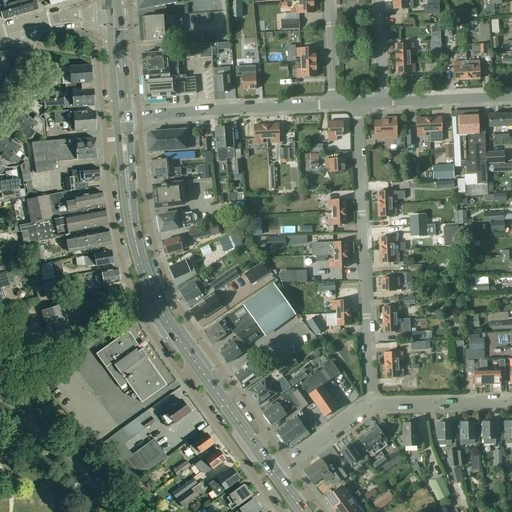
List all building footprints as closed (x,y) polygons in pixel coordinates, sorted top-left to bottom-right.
[(26,0),(19,2),(18,0),(0,0),(0,9),(3,19),(37,9),(33,0),(26,0)] [(138,10),(139,18),(164,16),(162,6),(177,3),(176,0),(136,0),(137,8),(138,8),(138,10)] [(313,13),(312,0),(297,0),(298,6),(294,6),(294,14),(313,13)] [(407,0),(392,0),(393,9),(413,8),(412,0),(408,0),(407,0)] [(242,16),(242,1),(230,1),(230,17),(242,16)] [(434,6),(427,6),(424,6),(424,14),(434,14),(434,6)] [(139,18),(138,18),(139,35),(139,36),(139,42),(165,41),(169,40),(169,34),(174,33),(173,15),(164,16),(139,18)] [(299,18),(281,19),(282,25),(282,30),(300,29),(299,24),(299,18)] [(211,43),(199,44),(199,56),(200,59),(212,58),(211,43)] [(395,59),(410,59),(410,52),(414,52),(414,44),(395,45),(395,59)] [(473,55),(481,54),(480,45),(472,45),(473,55)] [(300,63),(316,63),(315,48),(295,49),(296,57),(300,57),(300,63)] [(13,62),(17,61),(14,50),(4,53),(0,54),(0,77),(6,76),(5,73),(10,72),(9,69),(12,68),(14,66),(13,62)] [(161,77),(179,76),(179,75),(178,55),(172,56),(171,50),(159,50),(160,53),(142,54),(143,76),(161,74),(161,77)] [(410,59),(395,59),(396,73),(415,72),(415,64),(410,65),(410,59)] [(467,66),(468,80),(480,80),(479,61),(471,61),(471,66),(467,66)] [(468,80),(467,66),(463,66),(463,62),(455,62),(455,81),(468,80)] [(316,63),(300,63),(301,69),(296,69),(297,78),(316,77),(316,63)] [(65,84),(92,83),(91,66),(61,68),(61,70),(62,84),(62,85),(65,84)] [(61,70),(51,71),(49,71),(49,70),(44,70),(44,81),(43,81),(44,87),(57,84),(62,84),(61,70)] [(218,76),(216,76),(217,92),(229,91),(229,84),(231,84),(230,75),(226,75),(226,71),(218,72),(218,76)] [(251,71),(242,71),(243,90),(256,90),(255,75),(251,75),(251,71)] [(179,76),(161,77),(161,75),(146,76),(146,84),(143,84),(145,98),(196,94),(196,92),(158,95),(157,85),(181,83),(181,78),(182,78),(182,75),(179,75),(179,76)] [(158,95),(196,92),(195,77),(186,78),(186,75),(182,75),(182,78),(181,78),(181,83),(157,85),(158,95)] [(66,96),(93,96),(92,83),(65,84),(66,89),(66,96)] [(58,98),(52,99),(43,99),(44,108),(62,106),(63,108),(67,108),(74,108),(74,107),(92,105),(92,106),(94,106),(93,96),(66,96),(64,97),(64,98),(58,98)] [(68,112),(68,118),(60,118),(61,123),(69,123),(95,121),(94,111),(93,112),(74,113),(74,112),(68,112)] [(20,113),(16,119),(33,131),(42,137),(44,137),(43,119),(35,114),(32,119),(28,117),(28,118),(20,113)] [(485,155),(483,117),(478,117),(477,113),(460,114),(460,117),(458,117),(459,134),(460,167),(481,166),(483,195),(487,195),(485,155)] [(511,114),(500,115),(501,126),(511,125),(511,114)] [(489,127),(501,126),(500,115),(488,115),(489,127)] [(382,120),(374,121),(375,136),(376,140),(395,139),(395,135),(397,135),(396,120),(395,120),(395,118),(382,118),(382,119),(382,120)] [(429,132),(428,118),(416,119),(417,137),(425,137),(425,132),(429,132)] [(428,118),(429,132),(433,132),(434,136),(442,136),(441,118),(428,118)] [(33,131),(16,119),(12,124),(19,130),(18,131),(25,136),(26,135),(29,137),(33,131)] [(69,123),(69,127),(69,133),(76,132),(76,131),(94,130),(95,130),(95,121),(69,123)] [(342,121),(328,122),(329,142),(337,141),(336,137),(343,136),(342,121)] [(266,125),(266,139),(268,139),(271,139),(271,143),(279,143),(278,124),(266,125)] [(266,139),(266,125),(254,125),(255,144),(262,144),(262,139),(266,139)] [(226,159),(224,128),(222,128),(221,127),(218,128),(217,129),(215,129),(217,149),(218,155),(218,162),(225,162),(226,162),(226,160),(226,159)] [(225,128),(224,128),(226,159),(234,158),(234,157),(234,153),(234,150),(234,147),(232,128),(230,128),(229,127),(227,127),(225,128)] [(147,136),(149,151),(193,148),(192,146),(199,146),(199,135),(185,135),(185,130),(178,131),(177,129),(174,130),(172,131),(150,133),(147,136)] [(3,137),(0,141),(0,144),(20,159),(24,164),(25,172),(21,172),(22,176),(29,175),(29,174),(30,174),(27,158),(26,158),(22,155),(23,154),(19,151),(21,148),(18,146),(11,141),(10,142),(3,137)] [(31,143),(33,157),(36,173),(56,170),(55,162),(96,158),(96,157),(97,156),(95,150),(93,151),(92,146),(95,146),(95,140),(94,140),(94,138),(68,141),(67,139),(31,143)] [(0,144),(0,152),(2,154),(1,155),(12,164),(14,162),(17,164),(20,159),(0,144)] [(504,163),(504,162),(504,151),(486,152),(486,164),(504,163)] [(165,158),(151,160),(151,161),(150,163),(150,165),(151,166),(152,170),(173,168),(173,160),(173,158),(167,159),(167,158),(165,158)] [(344,159),(325,160),(326,168),(330,168),(330,172),(344,171),(344,159)] [(210,177),(209,165),(201,165),(202,178),(210,177)] [(432,167),(433,179),(454,178),(453,166),(432,167)] [(92,180),(99,180),(98,168),(83,169),(79,170),(80,183),(84,183),(93,182),(92,180)] [(174,178),(173,168),(152,170),(152,173),(151,175),(151,177),(153,178),(153,180),(169,178),(174,178)] [(17,178),(16,172),(16,170),(5,172),(6,180),(0,180),(0,192),(1,193),(3,201),(20,198),(19,190),(17,178)] [(73,177),(64,178),(66,191),(75,190),(73,177)] [(155,199),(156,208),(183,204),(181,184),(212,181),(211,178),(181,181),(181,183),(153,186),(154,195),(154,196),(155,198),(154,198),(154,199),(155,199)] [(33,192),(31,181),(25,182),(27,193),(26,194),(27,199),(37,197),(36,192),(33,192)] [(76,201),(66,202),(68,211),(103,205),(101,192),(75,197),(76,201)] [(377,192),(377,205),(391,204),(391,200),(396,200),(395,192),(377,192)] [(66,212),(68,211),(66,202),(64,203),(62,193),(26,200),(31,223),(66,216),(66,212)] [(239,201),(238,193),(230,193),(231,201),(239,201)] [(332,209),(332,213),(346,212),(345,200),(327,201),(327,209),(332,209)] [(392,208),(391,204),(377,205),(378,217),(396,216),(396,208),(392,208)] [(68,232),(107,225),(104,210),(26,224),(29,243),(69,236),(68,232)] [(194,224),(194,222),(195,222),(197,219),(197,215),(194,213),(192,213),(192,212),(181,214),(181,212),(157,216),(159,232),(179,229),(179,228),(184,227),(184,225),(194,224)] [(346,212),(332,213),(332,217),(328,217),(328,225),(346,225),(346,212)] [(482,222),(489,221),(502,220),(502,212),(482,214),(482,222)] [(410,215),(410,226),(426,225),(425,215),(410,215)] [(503,230),(502,220),(489,221),(490,231),(503,230)] [(217,223),(207,225),(188,230),(191,241),(220,234),(217,223)] [(426,236),(435,236),(435,225),(426,225),(410,226),(410,237),(426,236)] [(458,226),(446,227),(443,227),(444,247),(459,246),(458,226)] [(111,244),(108,232),(108,230),(87,233),(87,234),(85,235),(85,234),(66,237),(69,253),(88,249),(88,248),(90,248),(111,244)] [(237,233),(219,242),(225,253),(243,245),(237,233)] [(379,238),(379,250),(398,250),(398,238),(398,233),(390,234),(390,238),(379,238)] [(179,237),(163,241),(164,247),(163,247),(164,252),(165,252),(166,254),(174,252),(175,254),(182,253),(182,249),(187,248),(185,242),(184,236),(179,238),(179,237)] [(283,238),(265,239),(266,247),(283,247),(283,238)] [(312,256),(334,256),(334,255),(348,254),(347,242),(311,244),(312,256)] [(399,262),(398,250),(379,250),(380,263),(399,262)] [(86,267),(91,266),(96,265),(96,266),(113,263),(112,258),(113,257),(113,254),(111,253),(111,251),(94,254),(94,255),(90,256),(84,258),(86,267)] [(348,267),(348,254),(334,255),(334,256),(334,259),(329,260),(330,267),(348,267)] [(174,277),(174,279),(190,272),(194,270),(189,259),(185,261),(184,261),(169,267),(171,273),(171,274),(171,276),(172,277),(174,277)] [(51,263),(40,265),(43,280),(53,278),(51,263)] [(269,273),(269,272),(263,263),(245,274),(251,284),(269,273)] [(102,274),(95,275),(96,285),(120,281),(118,268),(114,269),(102,271),(102,274)] [(239,275),(234,268),(211,284),(216,291),(239,275)] [(281,271),(282,282),(306,282),(305,270),(281,271)] [(0,294),(4,293),(1,287),(9,285),(5,273),(0,274),(0,294)] [(399,278),(380,279),(381,292),(395,291),(395,286),(399,286),(399,278)] [(185,301),(186,302),(200,294),(204,291),(197,279),(187,285),(188,287),(180,292),(183,296),(182,298),(183,301),(185,301)] [(58,280),(43,283),(45,297),(61,294),(58,280)] [(475,283),(476,291),(488,291),(488,282),(475,283)] [(243,333),(236,337),(238,339),(228,346),(229,347),(221,353),(223,357),(223,358),(225,362),(227,362),(228,363),(241,354),(245,351),(243,347),(264,334),(266,336),(299,315),(277,284),(244,306),(255,322),(241,331),(243,333)] [(44,297),(41,286),(36,288),(38,299),(44,297)] [(196,320),(197,321),(211,312),(215,309),(209,300),(205,302),(191,311),(194,316),(193,317),(195,320),(196,320)] [(336,310),(336,313),(350,313),(350,301),(331,301),(332,310),(336,310)] [(27,302),(19,305),(22,312),(30,309),(27,302)] [(232,331),(236,337),(243,333),(241,331),(255,322),(244,306),(243,305),(218,323),(213,327),(214,328),(206,334),(213,344),(232,331)] [(62,306),(43,312),(52,343),(71,337),(62,306)] [(382,308),(382,320),(396,319),(396,315),(401,315),(400,307),(382,308)] [(350,313),(336,313),(337,318),(332,318),(332,326),(351,325),(350,313)] [(466,327),(479,327),(478,315),(466,316),(466,327)] [(316,316),(307,322),(316,335),(325,330),(316,316)] [(396,319),(382,320),(383,332),(401,331),(401,323),(396,324),(396,319)] [(511,321),(488,323),(489,331),(511,329),(511,321)] [(148,358),(144,353),(142,349),(138,352),(134,347),(135,346),(137,345),(128,331),(103,349),(113,362),(112,363),(122,376),(135,393),(131,395),(134,399),(137,397),(142,403),(166,384),(147,358),(148,358)] [(424,331),(412,331),(412,334),(412,338),(412,340),(424,339),(424,331)] [(469,334),(469,351),(484,351),(484,339),(480,339),(480,334),(469,334)] [(426,342),(412,342),(412,350),(426,350),(426,342)] [(249,395),(252,399),(276,383),(284,377),(282,375),(298,365),(288,350),(282,354),(286,361),(272,371),(271,376),(265,380),(258,384),(248,392),(249,393),(249,395)] [(384,354),(384,366),(398,365),(398,361),(403,361),(402,353),(384,354)] [(243,369),(236,374),(235,375),(237,378),(236,380),(239,383),(241,383),(242,385),(255,376),(255,375),(264,368),(257,357),(247,364),(246,364),(241,367),(243,369)] [(325,418),(338,408),(322,386),(340,374),(332,362),(301,384),(325,418)] [(398,365),(384,366),(385,378),(403,377),(403,369),(399,369),(398,365)] [(499,370),(486,371),(487,385),(500,385),(499,370)] [(487,385),(486,371),(473,371),(474,385),(487,385)] [(284,377),(276,383),(252,399),(255,403),(257,404),(258,406),(275,394),(278,391),(281,395),(291,388),(284,377)] [(263,414),(271,426),(296,408),(299,412),(304,409),(313,402),(302,387),(293,394),(290,389),(285,392),(288,397),(273,407),(271,405),(266,408),(268,411),(263,414)] [(166,411),(160,416),(168,428),(174,423),(174,424),(190,412),(188,411),(189,410),(186,405),(185,406),(181,400),(166,411)] [(306,431),(304,428),(310,423),(302,412),(296,416),(296,417),(291,420),(285,424),(286,425),(277,432),(276,431),(276,432),(286,445),(288,443),(291,448),(309,435),(306,431)] [(147,413),(98,448),(107,457),(111,454),(124,444),(155,423),(147,413)] [(484,423),(483,423),(483,439),(484,439),(484,444),(495,444),(495,439),(496,439),(495,423),(490,423),(489,421),(484,421),(484,423)] [(451,445),(451,440),(450,424),(445,424),(445,422),(439,422),(439,424),(438,424),(438,433),(437,433),(437,438),(438,438),(438,440),(439,440),(439,445),(451,445)] [(461,431),(460,431),(460,440),(462,440),(462,445),(474,444),(473,439),(474,439),(474,423),(468,423),(468,422),(463,422),(463,424),(461,423),(461,431)] [(405,425),(403,425),(404,440),(405,440),(405,446),(417,446),(417,440),(419,439),(419,433),(418,433),(417,424),(411,424),(411,423),(405,423),(405,425)] [(371,431),(368,433),(381,451),(388,447),(385,444),(387,442),(376,427),(373,426),(371,428),(371,431)] [(372,457),(381,451),(368,433),(366,434),(363,434),(360,436),(360,439),(359,439),(369,452),(372,457)] [(193,443),(189,447),(196,456),(200,453),(213,444),(212,443),(213,442),(210,438),(209,439),(206,434),(199,439),(198,438),(193,442),(193,443)] [(111,454),(133,482),(167,458),(166,456),(170,454),(159,439),(155,441),(154,439),(132,455),(124,444),(111,454)] [(351,445),(347,448),(345,447),(341,449),(342,452),(341,452),(349,464),(346,466),(352,474),(356,471),(351,464),(354,461),(356,464),(362,460),(360,457),(361,456),(357,451),(356,451),(351,445)] [(204,458),(200,461),(195,464),(199,471),(205,473),(207,472),(212,468),(213,470),(225,460),(224,459),(224,457),(223,455),(221,455),(218,450),(211,455),(210,455),(205,458),(204,458)] [(398,450),(394,452),(392,454),(395,458),(401,454),(398,450)] [(456,451),(458,466),(465,466),(464,450),(456,451)] [(449,456),(450,465),(450,467),(452,467),(458,466),(456,453),(450,454),(449,456)] [(377,471),(382,467),(389,463),(385,456),(373,465),(377,471)] [(399,456),(389,463),(382,467),(386,472),(402,461),(399,456)] [(321,460),(304,472),(313,485),(323,478),(326,483),(334,478),(338,484),(351,475),(345,466),(332,475),(321,460)] [(187,461),(172,471),(176,476),(190,466),(187,461)] [(451,470),(455,484),(464,482),(460,467),(451,470)] [(217,478),(208,484),(217,497),(227,490),(226,489),(239,479),(238,478),(238,476),(236,474),(235,474),(231,469),(223,475),(222,474),(217,478)] [(450,495),(440,477),(428,483),(438,501),(450,495)] [(193,478),(182,485),(186,490),(196,483),(193,478)] [(200,482),(177,499),(182,506),(205,489),(200,482)] [(354,494),(350,489),(347,484),(326,499),(333,509),(354,494)] [(243,486),(227,498),(230,503),(228,505),(231,510),(251,496),(247,492),(248,490),(246,487),(244,486),(243,486)] [(364,493),(367,497),(377,491),(374,486),(364,493)] [(354,494),(333,509),(332,510),(333,511),(349,511),(356,508),(364,501),(357,492),(354,494)] [(388,492),(373,503),(378,511),(394,500),(388,492)] [(257,511),(261,510),(260,509),(261,508),(258,504),(256,504),(253,500),(236,511),(257,511)]
